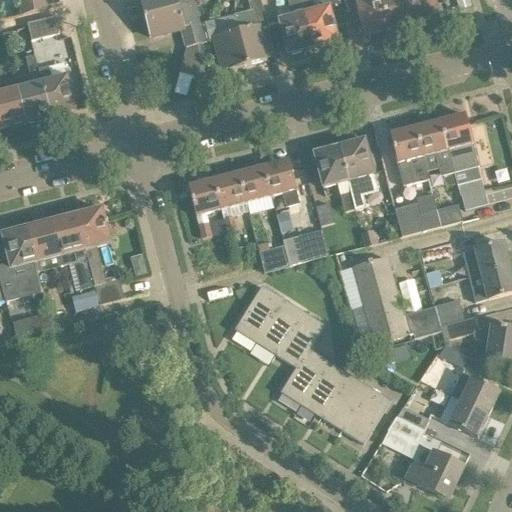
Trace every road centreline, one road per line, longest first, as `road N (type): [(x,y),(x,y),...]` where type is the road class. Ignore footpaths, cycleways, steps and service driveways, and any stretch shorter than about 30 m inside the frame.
road 1 (residential): [(365,511),(215,413),(180,316),(141,145)]
road 2 (tertiary): [(141,145),(511,47)]
road 3 (residential): [(141,145),(103,0)]
road 4 (tertiary): [(0,181),(141,145)]
